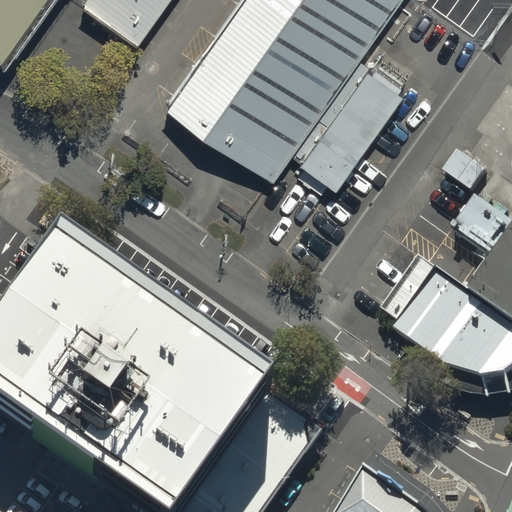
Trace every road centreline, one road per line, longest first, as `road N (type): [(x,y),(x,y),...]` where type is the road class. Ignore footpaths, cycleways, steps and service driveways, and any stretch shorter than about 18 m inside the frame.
road 1 (residential): [(383,397),(0,130)]
road 2 (residential): [(383,397),(511,477)]
